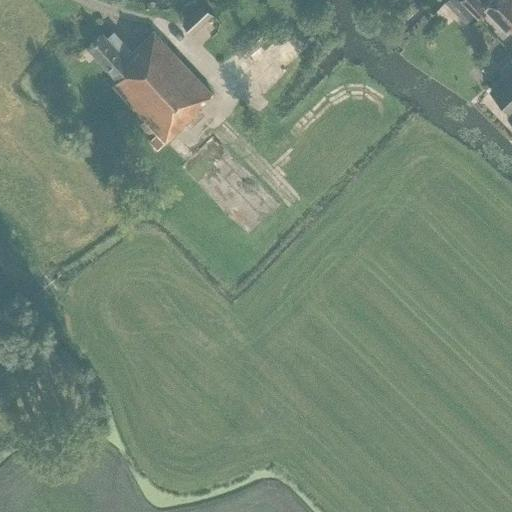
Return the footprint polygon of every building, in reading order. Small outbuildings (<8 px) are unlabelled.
[(456,0),(445,0),(443,2),(456,14),(464,7),(456,0)] [(486,11),(506,32),(511,26),(511,0),(487,0),(482,6),(476,0),(460,0),(478,19),(486,11)] [(212,16),(201,5),(181,24),(191,35),(212,16)] [(264,40),(255,30),(238,47),(247,56),(264,40)] [(200,110),(198,108),(212,95),(154,33),(132,53),(113,33),(106,39),(102,34),(86,48),(116,81),(112,86),(164,144),(200,110)] [(511,71),(490,92),(510,113),(506,117),(511,122),(511,71)]
